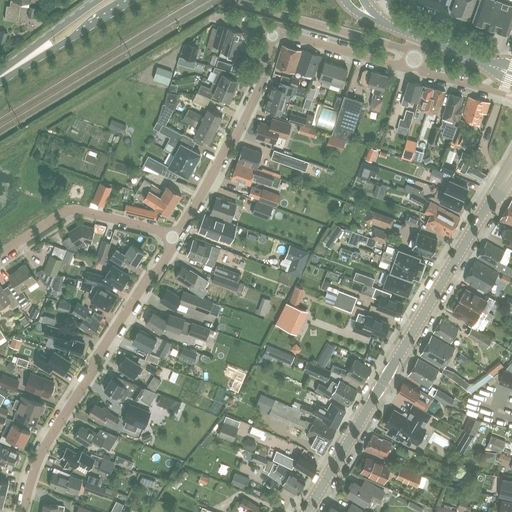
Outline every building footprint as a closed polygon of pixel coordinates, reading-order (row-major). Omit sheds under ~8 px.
[(21,1),(30,2),(30,0),(10,0),(10,5),(6,5),(4,19),(18,21),(21,1)] [(430,0),(429,4),(441,8),(444,0),(430,0)] [(468,19),(475,0),(455,0),(451,12),(468,19)] [(511,0),(478,0),(471,20),(508,33),(511,21),(511,0)] [(34,18),(37,8),(30,6),(28,17),(34,18)] [(211,44),(210,49),(213,50),(216,51),(218,46),(221,47),(222,47),(227,28),(218,25),(212,44),(211,44)] [(221,47),(220,51),(228,53),(226,58),(233,61),(236,54),(238,45),(236,45),(240,32),(227,28),(222,47),(221,47)] [(181,56),(193,60),(197,47),(186,43),(181,56)] [(294,72),(301,50),(282,44),(275,67),(294,72)] [(313,76),(320,56),(303,50),(296,70),(313,76)] [(328,87),(329,83),(335,64),(324,61),(318,80),(322,81),(321,85),(328,87)] [(228,62),(226,69),(235,72),(239,73),(241,65),(233,63),(233,64),(232,64),(228,62)] [(347,68),(335,64),(329,83),(340,87),(347,68)] [(153,78),(168,84),(172,72),(157,67),(153,78)] [(212,81),(218,83),(234,91),(238,80),(233,78),(235,72),(226,69),(215,67),(213,71),(216,73),(212,81)] [(380,99),(386,74),(371,70),(371,71),(366,69),(363,71),(360,79),(362,81),(368,83),(367,84),(375,85),(371,97),(372,97),(370,105),(372,109),(380,111),(383,100),(380,99)] [(289,85),(291,78),(282,75),(280,82),(289,85)] [(291,78),(289,85),(295,87),(297,87),(300,79),(292,76),(291,78)] [(417,100),(422,84),(409,80),(406,88),(405,88),(400,104),(407,106),(410,98),(417,100)] [(271,84),(267,96),(288,102),(291,92),(293,93),(295,87),(289,85),(280,82),(277,81),(276,86),(271,84)] [(229,101),(234,91),(218,83),(213,94),(229,101)] [(426,111),(434,87),(423,85),(413,116),(417,117),(420,109),(426,111)] [(209,98),(212,92),(200,87),(197,92),(209,98)] [(297,87),(295,87),(293,93),(306,97),(308,90),(297,87)] [(437,115),(445,90),(434,87),(426,111),(437,115)] [(210,98),(209,98),(197,92),(195,96),(192,101),(206,107),(210,98)] [(165,106),(175,108),(178,95),(167,93),(165,106)] [(454,125),(455,119),(459,120),(463,105),(460,104),(462,97),(450,93),(443,116),(444,116),(441,127),(444,128),(442,133),(453,136),(456,126),(454,125)] [(351,140),(363,101),(344,94),(343,97),(336,95),(333,107),(339,109),(331,133),(351,140)] [(285,114),(288,102),(267,96),(264,107),(285,114)] [(490,102),(469,96),(462,119),(460,118),(451,141),(459,144),(464,131),(463,131),(467,121),(479,125),(483,112),(486,113),(490,102)] [(164,105),(157,120),(163,123),(166,125),(175,108),(165,106),(164,105)] [(204,116),(201,122),(215,129),(222,115),(207,108),(204,116)] [(398,125),(407,128),(409,128),(414,112),(406,109),(403,119),(400,118),(398,125)] [(307,112),(306,118),(304,124),(310,127),(314,114),(307,112)] [(303,125),(304,124),(306,118),(290,113),(288,121),(303,125)] [(185,114),(182,120),(192,125),(198,128),(195,133),(205,138),(210,140),(213,141),(216,135),(213,133),(215,129),(201,122),(196,119),(186,114),(185,114)] [(112,118),(108,127),(122,133),(126,125),(112,118)] [(286,137),(290,124),(272,118),(270,124),(260,121),(256,136),(275,142),(277,134),(286,137)] [(163,123),(159,130),(178,141),(182,134),(166,125),(163,123)] [(429,142),(435,144),(439,132),(433,130),(429,142)] [(328,141),(343,146),(345,138),(330,133),(328,141)] [(113,147),(119,142),(113,135),(107,140),(113,147)] [(174,154),(194,165),(195,163),(196,164),(197,162),(199,161),(199,159),(200,158),(200,156),(199,155),(200,153),(181,142),(174,154)] [(257,168),(262,151),(243,145),(237,162),(257,168)] [(377,161),(381,148),(372,145),(368,158),(377,161)] [(401,158),(411,161),(414,150),(404,147),(401,158)] [(283,151),(280,160),(305,168),(308,159),(283,151)] [(460,160),(470,164),(473,156),(463,152),(460,160)] [(148,154),(143,164),(161,173),(166,164),(148,154)] [(168,166),(187,176),(188,174),(190,175),(191,174),(192,172),(193,171),(194,169),(194,167),(193,166),(194,165),(174,154),(168,166)] [(443,160),(440,169),(453,174),(456,165),(443,160)] [(361,168),(358,176),(366,179),(371,164),(362,161),(360,168),(361,168)] [(281,178),(261,171),(237,163),(232,178),(250,184),(252,178),(278,187),(281,178)] [(483,181),(487,174),(469,165),(465,171),(483,181)] [(442,171),(433,167),(430,174),(440,178),(442,171)] [(442,189),(444,190),(462,198),(467,188),(447,178),(442,189)] [(161,196),(174,204),(181,194),(168,185),(164,191),(144,179),(137,190),(146,192),(149,188),(156,193),(161,196)] [(101,182),(94,201),(104,205),(111,186),(101,182)] [(422,197),(424,192),(406,184),(403,192),(411,195),(412,192),(422,197)] [(146,192),(146,193),(149,195),(146,200),(155,205),(154,206),(167,215),(167,214),(169,215),(173,210),(171,209),(174,204),(161,196),(156,193),(149,188),(146,192)] [(260,199),(277,205),(280,195),(263,189),(260,199)] [(458,209),(462,198),(444,190),(439,200),(458,209)] [(422,206),(426,199),(412,192),(409,199),(422,206)] [(230,219),(235,203),(217,197),(211,213),(230,219)] [(252,212),(268,218),(272,206),(256,201),(252,212)] [(424,212),(431,215),(455,227),(460,218),(430,201),(427,207),(424,212)] [(133,206),(131,213),(141,215),(143,209),(133,206)] [(511,225),(511,213),(505,210),(499,220),(511,225)] [(404,222),(417,227),(420,219),(407,213),(404,222)] [(218,238),(224,221),(205,214),(199,231),(218,238)] [(390,226),(393,219),(379,214),(377,222),(390,226)] [(431,215),(425,225),(449,238),(455,227),(431,215)] [(90,243),(94,228),(81,224),(68,233),(70,236),(63,241),(68,248),(75,250),(79,247),(78,245),(83,242),(90,243)] [(338,226),(325,245),(330,248),(344,229),(338,226)] [(511,229),(507,227),(502,239),(511,243),(511,229)] [(372,237),(385,242),(387,234),(374,229),(372,237)] [(350,238),(348,243),(358,246),(360,241),(366,243),(369,236),(356,231),(352,230),(350,238)] [(111,240),(116,244),(120,237),(113,233),(111,240)] [(432,255),(437,240),(417,233),(412,248),(432,255)] [(209,263),(211,256),(208,255),(211,246),(193,239),(187,255),(209,263)] [(110,243),(102,240),(97,258),(104,260),(110,243)] [(477,257),(495,267),(494,268),(499,271),(511,276),(511,275),(511,267),(503,263),(503,262),(499,260),(504,251),(486,241),(477,257)] [(55,243),(53,250),(65,253),(67,246),(55,243)] [(125,254),(119,250),(114,246),(108,257),(113,260),(119,263),(123,257),(135,264),(143,252),(131,244),(125,254)] [(308,252),(291,245),(286,258),(291,260),(287,272),(299,277),(308,252)] [(354,251),(341,246),(338,253),(351,258),(354,251)] [(418,260),(419,257),(399,249),(398,250),(396,249),(394,250),(392,254),(384,251),(382,255),(423,270),(425,264),(424,263),(424,262),(418,260)] [(55,274),(61,259),(50,254),(44,270),(55,274)] [(423,270),(382,255),(380,260),(389,263),(388,267),(388,270),(391,270),(390,271),(411,278),(412,275),(418,278),(419,277),(420,277),(423,270)] [(487,292),(498,273),(475,260),(464,279),(487,292)] [(99,285),(100,285),(109,290),(112,284),(121,289),(129,274),(112,264),(105,276),(87,271),(84,281),(99,285)] [(21,289),(36,280),(26,265),(9,276),(15,285),(10,288),(12,291),(20,304),(22,306),(29,301),(21,289)] [(204,287),(208,281),(190,269),(190,270),(182,265),(176,276),(190,285),(189,287),(196,292),(201,285),(204,287)] [(217,265),(214,272),(233,279),(238,281),(241,274),(235,272),(217,265)] [(356,271),(353,279),(369,285),(372,286),(375,278),(356,271)] [(408,294),(408,293),(410,294),(413,287),(411,286),(412,281),(388,272),(383,285),(408,294)] [(511,277),(503,273),(500,280),(508,284),(511,277)] [(239,283),(215,274),(212,282),(236,291),(239,283)] [(339,291),(340,287),(334,286),(335,279),(331,278),(329,288),(339,291)] [(326,291),(328,287),(330,283),(324,280),(320,289),(326,291)] [(108,310),(116,295),(99,285),(99,286),(82,281),(80,287),(90,291),(95,293),(91,301),(108,310)] [(12,309),(20,304),(12,291),(7,295),(0,284),(0,307),(8,302),(12,309)] [(369,285),(366,293),(372,296),(372,297),(380,300),(376,308),(398,316),(403,303),(390,298),(391,293),(375,287),(372,286),(369,285)] [(184,290),(181,297),(168,288),(161,299),(174,308),(178,302),(208,313),(212,302),(184,290)] [(459,300),(479,312),(486,316),(495,300),(486,295),(484,300),(465,289),(459,300)] [(336,297),(354,305),(357,298),(338,291),(336,297)] [(298,305),(301,297),(292,293),(289,302),(298,305)] [(351,312),(354,305),(336,297),(333,306),(351,312)] [(266,298),(261,309),(269,312),(274,302),(266,298)] [(486,316),(479,312),(459,300),(452,311),(470,321),(468,325),(472,327),(477,331),(486,316)] [(92,333),(99,322),(91,317),(92,316),(86,312),(88,310),(77,302),(74,305),(59,301),(56,308),(67,311),(71,312),(81,319),(78,324),(92,333)] [(170,314),(167,320),(153,311),(146,322),(160,331),(164,326),(169,329),(179,333),(184,321),(170,314)] [(357,321),(353,330),(369,336),(371,331),(384,336),(389,323),(367,315),(367,316),(359,314),(357,321)] [(450,343),(458,329),(441,319),(433,332),(450,343)] [(49,323),(46,330),(45,334),(57,338),(55,345),(80,354),(80,352),(82,353),(85,345),(83,344),(84,342),(69,337),(71,331),(49,323)] [(204,342),(209,332),(192,324),(188,334),(204,342)] [(492,340),(477,331),(472,327),(466,335),(487,348),(492,340)] [(164,355),(170,343),(156,335),(155,337),(140,329),(134,341),(149,350),(150,348),(164,355)] [(12,345),(20,347),(23,337),(15,334),(12,345)] [(443,368),(454,349),(431,335),(420,354),(443,368)] [(326,347),(336,351),(338,345),(328,342),(326,347)] [(204,353),(222,357),(224,349),(206,345),(204,353)] [(197,352),(183,347),(180,356),(193,361),(197,352)] [(63,373),(70,361),(54,350),(48,359),(40,354),(34,363),(48,373),(53,366),(63,373)] [(145,359),(157,364),(160,357),(147,352),(145,359)] [(140,374),(144,367),(146,369),(150,363),(151,362),(139,357),(137,363),(126,356),(118,367),(133,377),(137,372),(140,374)] [(18,357),(16,363),(26,367),(29,360),(18,357)] [(347,373),(363,383),(372,368),(355,358),(348,371),(333,364),(330,371),(336,373),(345,377),(347,373)] [(428,388),(438,371),(417,358),(407,375),(428,388)] [(9,361),(5,367),(10,370),(14,365),(9,361)] [(331,371),(307,361),(303,370),(327,381),(331,371)] [(487,372),(488,373),(492,367),(485,361),(480,367),(487,372)] [(157,368),(150,363),(146,369),(153,374),(157,368)] [(493,376),(488,373),(487,372),(473,383),(469,384),(454,372),(444,368),(441,372),(449,377),(470,393),(493,376)] [(511,372),(503,370),(499,382),(511,386),(511,372)] [(245,381),(247,374),(241,372),(239,379),(245,381)] [(0,378),(0,385),(15,391),(19,380),(2,373),(0,378)] [(54,382),(30,373),(25,387),(48,396),(50,393),(52,392),(54,387),(53,385),(54,382)] [(127,395),(131,397),(132,395),(138,399),(138,398),(143,390),(137,386),(131,383),(126,380),(118,376),(116,380),(112,377),(109,382),(107,381),(103,387),(105,388),(105,389),(117,396),(123,401),(127,395)] [(325,387),(321,394),(329,398),(330,396),(348,406),(357,391),(339,380),(337,384),(331,381),(327,388),(325,387)] [(431,397),(404,381),(397,392),(425,408),(431,397)] [(455,397),(454,399),(437,388),(437,389),(432,386),(428,393),(451,407),(460,400),(455,397)] [(156,394),(143,390),(138,398),(148,405),(156,394)] [(22,396),(20,400),(15,399),(12,407),(17,409),(15,415),(36,423),(40,412),(42,413),(43,412),(46,406),(45,404),(22,396)] [(301,429),(305,421),(300,418),(302,412),(275,399),(275,400),(268,397),(264,407),(270,410),(268,414),(301,429)] [(318,404),(314,413),(337,426),(346,410),(331,402),(327,409),(318,404)] [(116,424),(120,418),(108,411),(109,410),(103,406),(102,408),(95,403),(88,414),(102,422),(105,417),(116,424)] [(129,403),(123,419),(127,420),(138,425),(143,427),(150,411),(129,403)] [(302,404),(300,410),(311,415),(314,408),(302,404)] [(399,438),(409,444),(411,440),(417,443),(425,428),(422,426),(429,414),(413,405),(406,417),(394,410),(392,414),(391,413),(387,420),(388,421),(385,425),(391,428),(388,432),(398,438),(399,438)] [(470,416),(463,429),(475,435),(481,421),(470,416)] [(305,426),(309,428),(310,428),(321,434),(320,434),(330,440),(336,428),(315,417),(312,423),(308,420),(305,426)] [(127,420),(124,426),(136,430),(138,425),(127,420)] [(233,441),(238,427),(223,421),(218,435),(233,441)] [(12,423),(6,436),(2,434),(0,438),(0,439),(11,445),(12,440),(23,446),(30,432),(12,423)] [(81,425),(74,435),(88,444),(92,437),(94,438),(93,439),(101,444),(110,449),(119,436),(116,434),(102,428),(98,434),(87,427),(86,428),(81,425)] [(266,437),(268,431),(254,426),(252,432),(266,437)] [(323,453),(330,440),(320,434),(321,434),(310,428),(309,428),(306,434),(314,438),(311,444),(316,447),(315,448),(323,453)] [(144,443),(150,440),(147,434),(141,437),(144,443)] [(385,458),(391,442),(372,434),(364,449),(385,458)] [(486,447),(501,453),(505,441),(491,435),(486,447)] [(457,449),(463,452),(470,440),(465,436),(457,449)] [(0,462),(12,467),(14,463),(16,464),(17,463),(20,458),(19,457),(17,456),(19,451),(0,443),(0,462)] [(397,452),(405,455),(408,448),(400,445),(397,452)] [(62,451),(59,455),(60,456),(61,457),(60,458),(61,459),(60,461),(68,466),(70,464),(74,467),(78,462),(88,468),(92,462),(93,460),(95,461),(96,463),(99,465),(104,458),(92,453),(91,456),(82,451),(80,455),(67,447),(65,451),(63,450),(62,451)] [(240,455),(251,460),(254,453),(243,448),(240,455)] [(293,469),(294,465),(310,475),(317,463),(301,453),(297,460),(276,450),(273,460),(293,469)] [(268,459),(254,453),(251,460),(265,466),(268,459)] [(383,482),(389,467),(367,457),(361,471),(373,476),(372,478),(383,482)] [(126,458),(123,465),(131,468),(133,461),(126,458)] [(269,471),(268,474),(283,484),(296,493),(297,493),(305,481),(291,472),(278,463),(278,464),(273,461),(269,471),(269,472),(269,471)] [(401,466),(398,473),(404,475),(403,479),(412,483),(418,486),(418,485),(422,476),(423,475),(416,473),(401,466)] [(65,490),(65,488),(77,493),(82,480),(69,475),(68,478),(53,472),(49,484),(65,490)] [(235,473),(231,483),(245,489),(249,479),(235,473)] [(0,492),(5,493),(8,481),(0,478),(0,476),(0,475),(0,492)] [(141,476),(140,482),(153,486),(155,480),(141,476)] [(511,480),(503,479),(499,496),(511,498),(511,480)] [(99,486),(88,481),(85,488),(96,493),(99,486)] [(378,501),(384,491),(369,482),(365,488),(353,481),(346,494),(364,504),(370,496),(378,501)] [(263,511),(258,509),(259,506),(243,497),(239,503),(250,511),(249,511),(263,511)] [(511,511),(511,501),(501,499),(498,511),(511,511)] [(362,511),(363,510),(351,503),(346,511),(332,503),(326,511),(362,511)]
